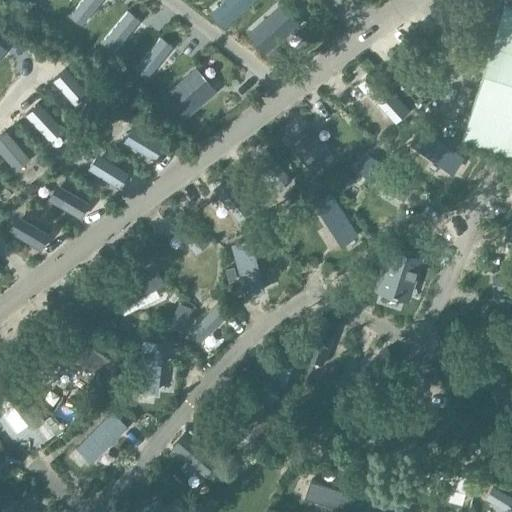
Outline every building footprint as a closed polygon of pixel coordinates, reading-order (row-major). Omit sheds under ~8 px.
[(83,0),(69,16),(81,25),(102,0),(83,0)] [(226,0),(210,14),(223,28),(254,0),(226,0)] [(248,35),(264,53),(297,24),(281,6),(248,35)] [(511,7),(508,6),(465,140),(511,155),(511,7)] [(128,11),(102,43),(114,52),(140,20),(128,11)] [(161,38),(135,70),(146,79),(173,47),(161,38)] [(196,69),(160,99),(180,123),(216,92),(196,69)] [(67,70),(53,81),(77,108),(90,96),(67,70)] [(395,122),(408,110),(372,71),(359,84),(395,122)] [(39,103),(25,115),(50,142),(63,129),(39,103)] [(315,177),(334,161),(306,125),(287,141),(315,177)] [(133,127),(124,143),(155,161),(163,146),(133,127)] [(411,145),(452,174),(463,158),(422,129),(411,145)] [(7,131),(0,136),(0,151),(15,170),(30,159),(7,131)] [(114,142),(105,158),(124,169),(133,152),(114,142)] [(278,190),(291,180),(266,149),(254,159),(278,190)] [(97,154),(88,169),(118,187),(127,173),(97,154)] [(358,172),(403,199),(413,183),(368,155),(358,172)] [(238,221),(250,211),(226,180),(213,190),(238,221)] [(57,184),(48,201),(81,219),(89,203),(57,184)] [(341,246),(357,236),(330,193),(314,203),(341,246)] [(195,254),(208,244),(183,213),(170,223),(195,254)] [(18,215),(9,231),(41,250),(50,235),(18,215)] [(511,228),(506,227),(503,243),(511,244),(511,228)] [(232,246),(246,296),(264,291),(250,240),(232,246)] [(415,262),(388,253),(375,288),(402,298),(415,262)] [(119,309),(158,289),(146,265),(107,285),(119,309)] [(511,278),(494,275),(491,291),(511,294),(511,278)] [(229,314),(219,303),(190,331),(200,342),(229,314)] [(321,315),(306,359),(323,366),(339,322),(321,315)] [(511,327),(472,323),(470,339),(511,344),(511,334),(511,327)] [(76,336),(65,352),(95,372),(88,382),(102,391),(108,381),(119,365),(76,336)] [(138,392),(157,394),(162,343),(143,341),(138,392)] [(350,376),(361,391),(398,362),(387,348),(350,376)] [(273,402),(284,389),(250,359),(239,372),(273,402)] [(460,369),(458,386),(503,390),(505,373),(460,369)] [(15,383),(3,392),(27,424),(32,430),(44,421),(15,383)] [(390,395),(351,428),(362,441),(401,408),(390,395)] [(209,404),(197,417),(232,448),(243,435),(209,404)] [(112,412),(77,449),(91,462),(126,426),(112,412)] [(446,447),(464,426),(453,416),(435,437),(446,447)] [(204,476),(216,463),(184,434),(172,447),(204,476)] [(511,437),(501,434),(496,448),(511,453),(511,463),(510,468),(511,468),(511,437)] [(430,468),(426,483),(464,492),(468,478),(430,468)] [(350,511),(358,511),(363,497),(310,481),(305,498),(350,511)] [(511,511),(511,496),(492,486),(485,500),(508,511),(511,511)] [(166,511),(161,500),(135,511),(166,511)] [(32,511),(9,502),(4,511),(32,511)]
